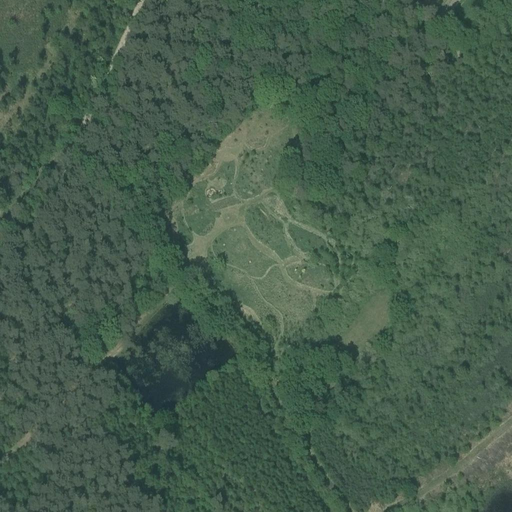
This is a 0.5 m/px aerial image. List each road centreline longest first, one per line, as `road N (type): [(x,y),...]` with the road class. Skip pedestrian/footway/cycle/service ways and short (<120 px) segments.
road 1 (track): [(0,230),(66,159),(140,0)]
road 2 (track): [(181,272),(0,466)]
